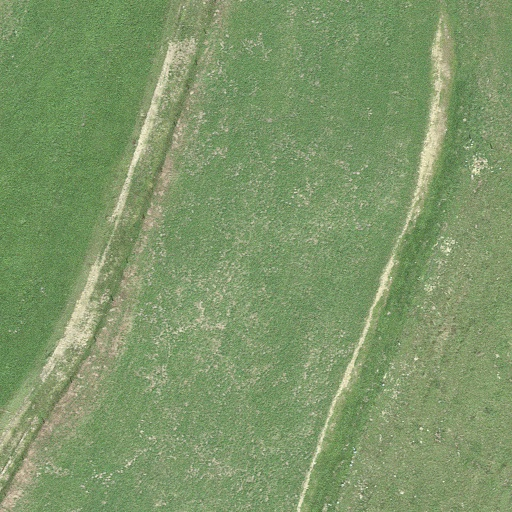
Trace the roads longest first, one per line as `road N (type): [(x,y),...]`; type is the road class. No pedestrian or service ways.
road 1 (track): [(455,0),(467,41),(445,132),(316,511)]
road 2 (track): [(191,0),(102,276),(0,461)]
